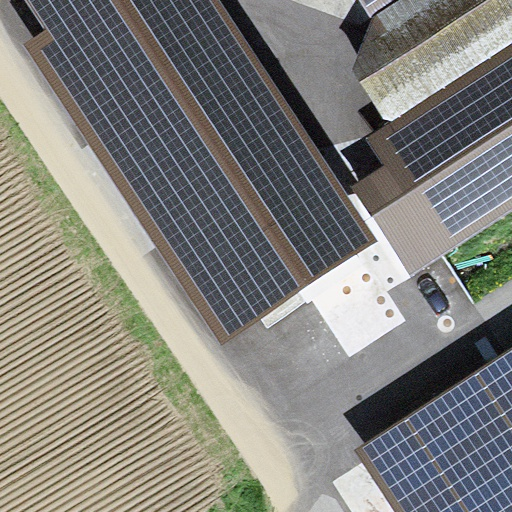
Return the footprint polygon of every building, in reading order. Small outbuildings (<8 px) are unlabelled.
[(222,331),(360,242),(202,0),(33,0),(55,32),(35,45),(222,331)] [(351,79),(387,130),(511,48),(511,0),(405,0),(373,21),(351,79)] [(354,0),(370,23),(373,21),(405,0),(354,0)] [(511,48),(387,130),(367,143),(386,173),(343,201),(400,288),(511,214),(511,48)] [(385,511),(511,511),(511,352),(485,369),(481,363),(394,420),(399,429),(351,460),(385,511)]
